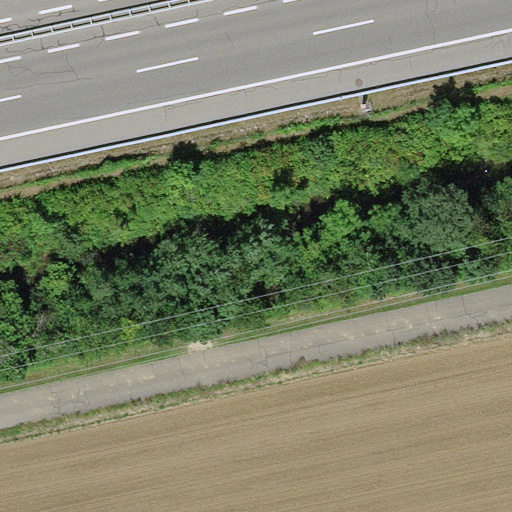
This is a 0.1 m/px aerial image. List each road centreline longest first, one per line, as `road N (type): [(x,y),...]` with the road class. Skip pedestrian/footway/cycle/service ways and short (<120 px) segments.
road 1 (track): [(0,413),(511,306)]
road 2 (motorway): [(0,101),(477,0)]
